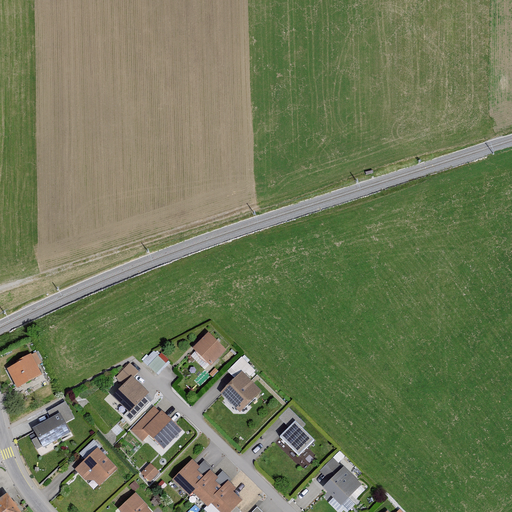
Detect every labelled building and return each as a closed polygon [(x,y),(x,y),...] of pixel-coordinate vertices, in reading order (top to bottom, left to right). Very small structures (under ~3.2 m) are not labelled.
[(226,352),(208,335),(194,350),(212,367),(226,352)] [(19,365),(9,370),(18,388),(43,376),(37,364),(40,362),(36,353),(17,362),(19,365)] [(166,365),(152,353),(143,363),(156,376),(166,365)] [(138,374),(129,365),(115,380),(123,388),(113,398),(120,405),(115,410),(122,418),(127,413),(130,416),(150,396),(133,379),(138,374)] [(217,373),(213,370),(208,376),(211,378),(217,373)] [(261,393),(241,375),(222,395),(242,413),(261,393)] [(66,404),(48,413),(52,421),(35,429),(45,448),(72,434),(67,424),(74,420),(66,404)] [(161,415),(153,408),(130,433),(142,444),(148,437),(164,452),(183,432),(163,413),(161,415)] [(305,426),(288,410),(278,420),(289,431),(281,439),(300,458),(316,442),(302,429),(305,426)] [(75,472),(85,484),(93,481),(100,489),(119,472),(101,452),(102,451),(94,442),(77,457),(84,464),(75,472)] [(343,472),(331,461),(319,474),(330,485),(325,490),(344,508),(363,487),(345,470),(343,472)] [(200,470),(191,462),(173,483),(191,499),(194,495),(209,509),(211,506),(218,511),(233,511),(242,502),(233,494),(236,490),(228,483),(223,489),(216,483),(218,480),(210,473),(205,479),(198,472),(200,470)] [(158,474),(150,466),(141,475),(149,483),(158,474)] [(139,488),(134,483),(129,488),(134,493),(139,488)] [(20,511),(9,496),(0,502),(0,511),(20,511)] [(152,511),(137,496),(120,511),(152,511)]
